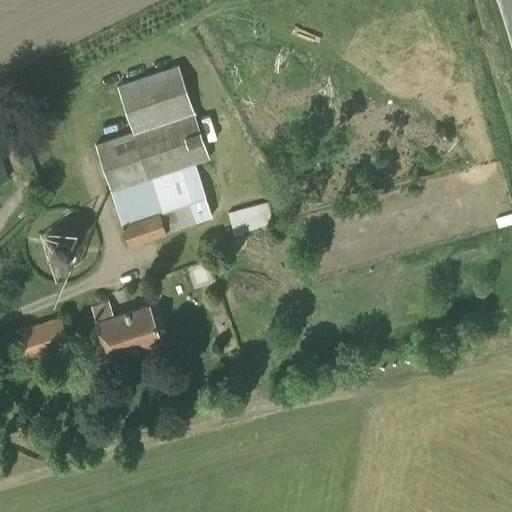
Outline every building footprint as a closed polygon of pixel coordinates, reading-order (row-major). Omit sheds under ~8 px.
[(129,244),(212,216),(194,162),(209,157),(178,64),(117,84),(132,130),(95,143),(129,244)] [(0,181),(9,178),(0,153),(0,181)] [(265,203),(228,213),(234,233),(272,222),(266,203),(265,203)] [(58,263),(61,263),(64,262),(67,262),(70,260),(72,259),(75,256),(76,254),(78,251),(78,248),(79,245),(78,242),(78,239),(76,237),(75,234),(73,232),(71,230),(68,229),(65,228),(62,228),(60,228),(57,228),(54,229),(51,231),(49,232),(47,234),(46,237),(44,239),(44,242),(43,245),(44,249),(45,251),(46,254),(48,257),(50,259),(52,261),(55,262),(58,263)] [(107,318),(103,302),(91,306),(94,315),(96,321),(97,321),(108,358),(162,341),(150,304),(107,318)] [(24,358),(68,344),(62,326),(59,317),(22,330),(15,332),(24,358)]
